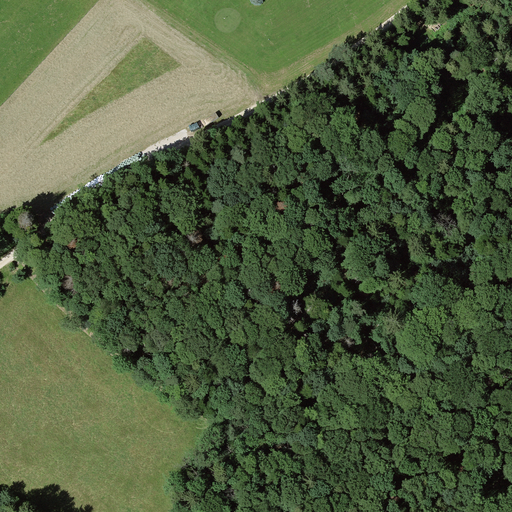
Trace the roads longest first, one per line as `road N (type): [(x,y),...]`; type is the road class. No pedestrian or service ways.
road 1 (track): [(0,266),(77,204),(264,102),(419,0)]
road 2 (track): [(511,348),(480,391),(456,479),(428,493),(396,497),(297,449),(192,424)]
road 3 (track): [(131,0),(264,102)]
